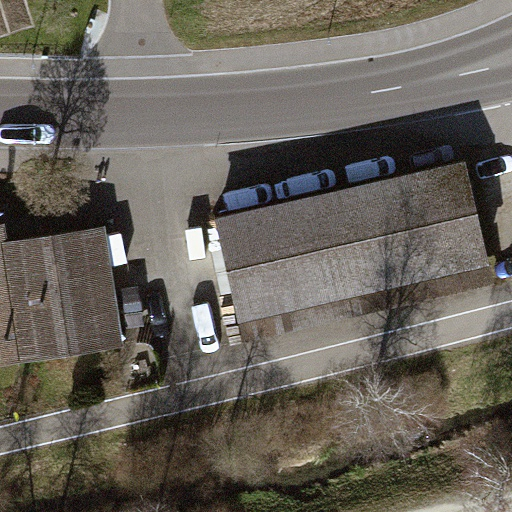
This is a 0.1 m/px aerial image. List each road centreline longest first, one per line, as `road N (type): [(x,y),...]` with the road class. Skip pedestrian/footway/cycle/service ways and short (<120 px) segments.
road 1 (track): [(0,442),(511,321)]
road 2 (secondary): [(147,114),(416,87)]
road 3 (secondary): [(0,114),(147,114)]
